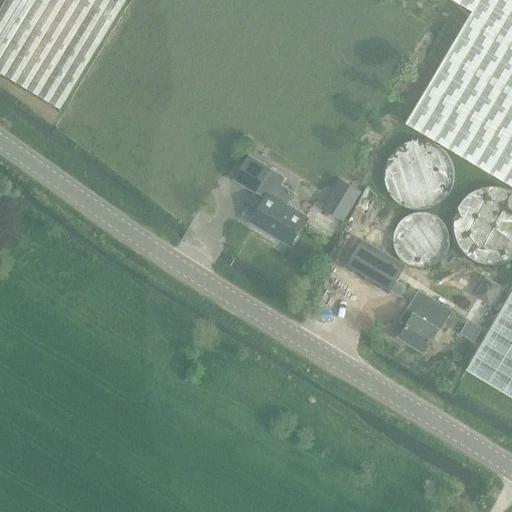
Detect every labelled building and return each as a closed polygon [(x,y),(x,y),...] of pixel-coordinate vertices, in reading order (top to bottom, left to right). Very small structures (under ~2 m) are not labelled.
[(125,0),(3,0),(0,6),(0,75),(58,110),(125,0)] [(511,0),(456,0),(474,10),(408,122),(511,184),(511,0)] [(266,196),(250,222),(290,245),(307,217),(287,205),(294,193),(280,185),(284,178),(268,169),(269,168),(248,156),(234,180),(255,192),(256,190),(266,196)] [(339,178),(321,208),(343,222),(361,191),(339,178)] [(486,192),(467,194),(474,245),(484,244),(485,250),(510,246),(508,232),(496,234),(494,219),(485,221),(484,217),(504,214),(502,199),(487,201),(486,192)] [(401,213),(399,250),(442,251),(444,215),(401,213)] [(394,288),(408,261),(352,230),(337,257),(394,288)] [(438,330),(450,311),(419,292),(401,321),(407,325),(400,337),(424,351),(437,330),(438,330)] [(511,293),(467,370),(511,396),(511,293)]
